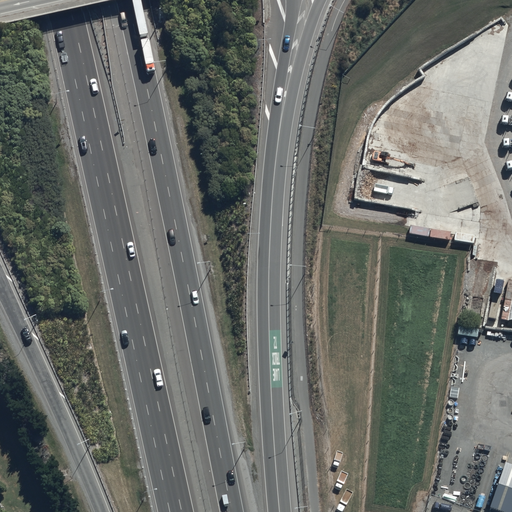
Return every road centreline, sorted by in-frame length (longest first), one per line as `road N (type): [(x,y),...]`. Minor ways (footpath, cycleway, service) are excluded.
road 1 (motorway): [(177,511),(64,0)]
road 2 (motorway): [(129,0),(233,511)]
road 3 (motorway): [(284,101),(269,319),(281,511)]
road 4 (motorway): [(102,511),(0,282)]
